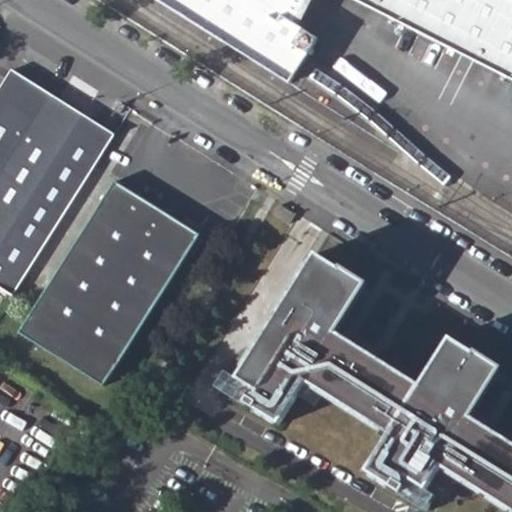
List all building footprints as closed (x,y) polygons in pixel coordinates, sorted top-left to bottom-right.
[(161,0),(294,83),(305,65),(321,40),(301,28),(283,16),(279,21),(245,0),(161,0)] [(315,0),(245,0),(279,21),(283,16),(301,28),(315,0)] [(511,0),(356,0),(511,81),(511,0)] [(0,94),(0,288),(18,300),(118,134),(14,70),(0,94)] [(115,184),(24,327),(106,379),(198,236),(115,184)] [(290,224),(296,215),(280,205),(274,214),(290,224)] [(364,284),(316,254),(277,317),(237,380),(262,395),(257,403),(249,398),(245,404),(280,426),(298,396),(316,407),(324,394),(389,435),(366,472),(401,494),(406,488),(397,482),(401,476),(426,491),(441,468),(511,511),(511,442),(488,428),(472,418),(474,416),(470,413),(495,374),(498,368),(450,338),(420,386),(374,357),(347,340),(338,334),(339,332),(335,330),(364,284)]
